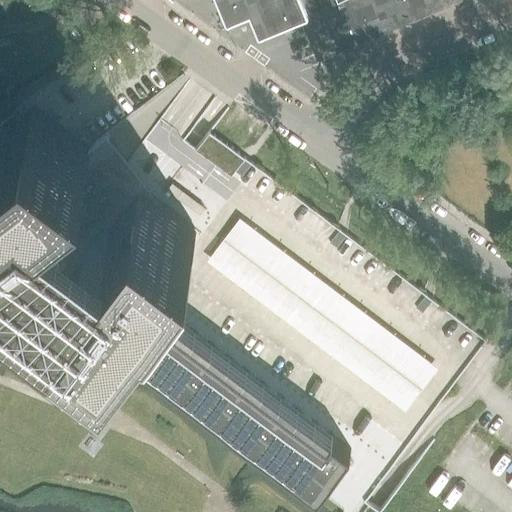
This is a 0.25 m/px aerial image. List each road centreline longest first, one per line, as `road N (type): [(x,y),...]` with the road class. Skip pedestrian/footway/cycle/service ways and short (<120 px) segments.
road 1 (unclassified): [(511,283),(317,138)]
road 2 (unclassified): [(317,138),(123,0)]
road 3 (unclassified): [(317,138),(377,72),(511,9)]
